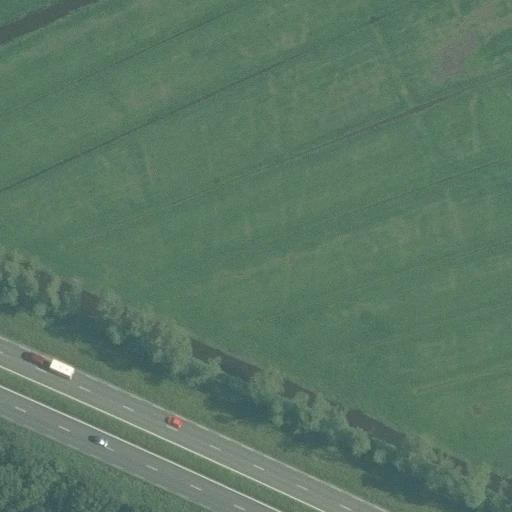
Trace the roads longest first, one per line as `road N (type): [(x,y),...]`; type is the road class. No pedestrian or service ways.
road 1 (primary): [(360,511),(0,350)]
road 2 (primary): [(0,397),(252,511)]
